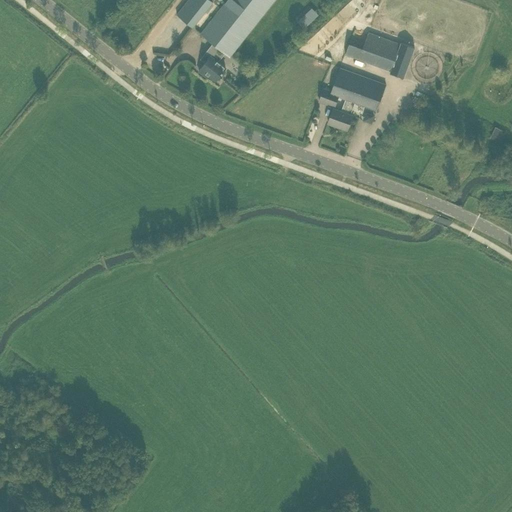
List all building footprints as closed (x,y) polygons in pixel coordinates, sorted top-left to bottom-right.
[(188,0),(177,14),(193,27),(213,2),(210,0),(188,0)] [(207,78),(210,75),(211,76),(216,81),(226,69),(218,62),(225,53),(230,56),(276,0),(226,0),(201,33),(219,48),(211,57),(208,54),(203,60),(206,63),(199,72),(207,78)] [(307,13),(298,22),(304,28),(313,19),(307,13)] [(332,31),(328,37),(334,41),(338,35),(332,31)] [(390,73),(403,78),(415,47),(401,42),(400,43),(368,32),(358,59),(390,71),(390,73)] [(328,123),(338,126),(338,125),(347,128),(346,129),(347,130),(352,115),(350,114),(355,102),(377,110),(386,84),(339,67),(331,90),(324,88),(319,101),(334,107),(338,96),(345,99),(341,111),(333,108),(328,123)]
